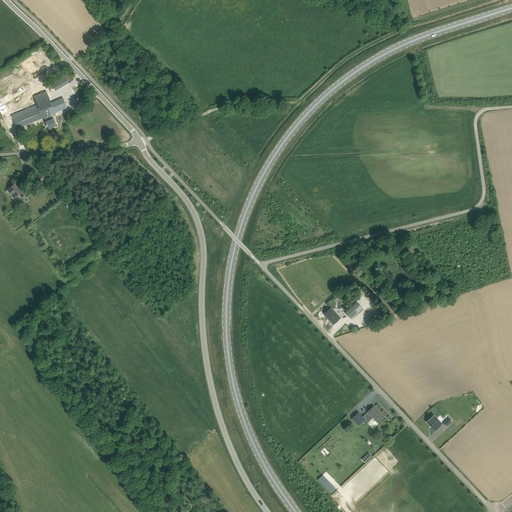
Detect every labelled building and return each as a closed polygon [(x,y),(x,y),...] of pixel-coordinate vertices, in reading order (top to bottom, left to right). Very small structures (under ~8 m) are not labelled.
[(50,82),(53,87),(56,91),(60,88),(55,79),(50,82)] [(11,115),(15,124),(17,128),(44,117),(49,129),(56,125),(54,119),(51,119),(49,115),(67,108),(63,98),(51,103),(47,91),(35,96),(38,104),(11,115)] [(41,183),(49,177),(45,171),(37,177),(41,183)] [(15,184),(7,190),(14,198),(19,194),(22,198),(27,194),(22,187),(19,189),(15,184)] [(357,302),(346,313),(351,319),(363,308),(357,302)] [(334,324),(340,318),(331,308),(324,314),(328,318),(329,319),(334,324)] [(373,417),(378,423),(384,417),(383,417),(379,413),(380,412),(374,406),(368,412),(362,416),(358,412),(351,418),(358,425),(360,424),(365,419),(368,422),(373,417)] [(442,424),(434,415),(426,422),(435,431),(442,424)] [(449,418),(443,423),(447,427),(452,421),(449,418)] [(323,475),(318,480),(331,494),(336,489),(323,475)]
